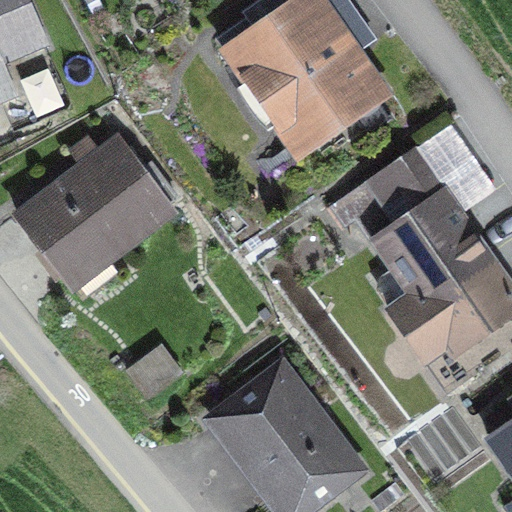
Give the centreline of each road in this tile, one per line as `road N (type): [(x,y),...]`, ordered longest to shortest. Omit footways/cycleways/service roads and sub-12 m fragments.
road 1 (unclassified): [(0,326),(157,511)]
road 2 (residential): [(397,0),(511,151)]
